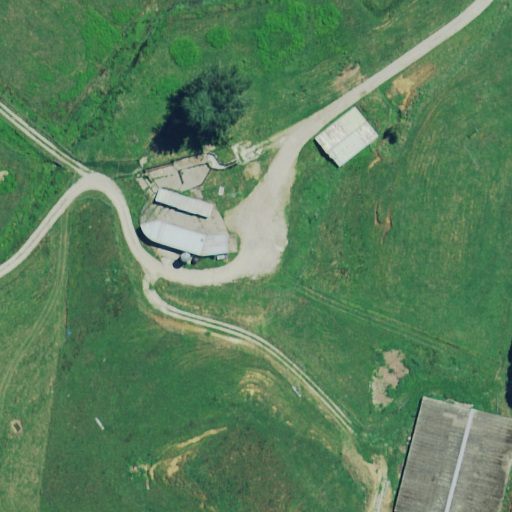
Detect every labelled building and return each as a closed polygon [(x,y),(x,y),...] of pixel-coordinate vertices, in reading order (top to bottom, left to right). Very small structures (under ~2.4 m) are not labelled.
[(378,138),(355,109),(316,140),(338,169),(378,138)] [(213,207),(160,190),(156,202),(210,218),(213,207)] [(203,236),(157,221),(143,227),(143,228),(143,230),(143,231),(143,233),(144,234),(144,235),(145,237),(146,238),(147,239),(148,240),(149,241),(150,242),(152,243),(153,243),(154,244),(195,255),(202,257),(229,254),(228,235),(203,236)] [(423,397),(395,511),(502,511),(511,471),(511,418),(472,409),(423,397)] [(239,511),(196,460),(185,469),(220,511),(239,511)]
